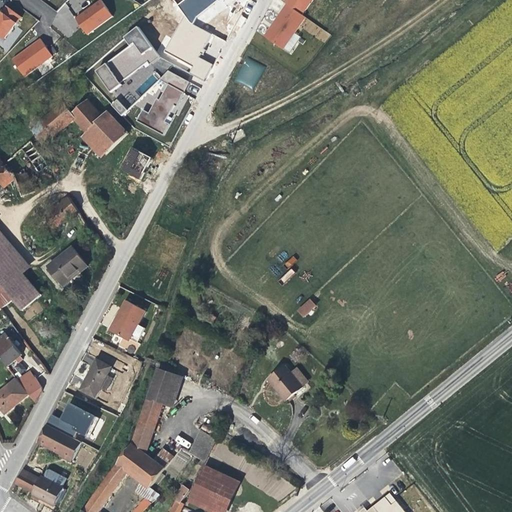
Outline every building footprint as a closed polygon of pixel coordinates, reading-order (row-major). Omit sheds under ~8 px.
[(92,35),(118,16),(106,0),(81,19),(92,35)] [(204,80),(225,40),(192,23),(198,19),(206,23),(215,17),(220,6),(225,8),(233,2),(244,8),(247,0),(173,0),(183,14),(164,52),(176,58),(175,57),(192,66),(189,72),(204,80)] [(307,15),(317,0),(291,0),(290,3),(292,4),(307,15)] [(287,49),(310,17),(307,15),(292,4),(277,26),(278,26),(270,37),(287,49)] [(0,33),(9,40),(26,17),(11,6),(2,18),(1,17),(0,18),(0,33)] [(138,25),(122,35),(129,47),(94,69),(107,89),(159,57),(138,25)] [(29,77),(58,56),(45,39),(17,59),(29,77)] [(253,89),(265,66),(246,57),(235,80),(253,89)] [(141,109),(136,120),(165,135),(172,120),(181,111),(188,96),(183,91),(189,81),(167,70),(162,76),(154,72),(136,90),(142,95),(151,86),(146,95),(137,104),(141,109)] [(120,116),(132,105),(122,93),(110,104),(120,116)] [(64,101),(33,130),(45,147),(78,117),(107,152),(122,139),(124,137),(105,114),(103,116),(89,100),(74,112),(64,101)] [(124,137),(128,134),(108,112),(105,114),(124,137)] [(104,166),(126,143),(122,139),(101,163),(104,166)] [(33,142),(3,168),(20,194),(35,185),(27,171),(43,158),(33,142)] [(151,167),(126,143),(104,166),(130,190),(151,167)] [(0,185),(2,188),(7,184),(15,197),(20,194),(3,168),(0,162),(0,185)] [(70,197),(49,213),(57,227),(81,210),(74,198),(70,197)] [(0,282),(2,285),(13,298),(22,309),(41,293),(24,272),(31,265),(0,228),(0,282)] [(73,279),(90,267),(77,249),(51,268),(66,288),(75,282),(73,279)] [(92,270),(90,267),(73,279),(75,282),(92,270)] [(0,308),(1,308),(13,298),(2,285),(0,287),(0,308)] [(303,318),(316,305),(309,298),(296,310),(303,318)] [(131,343),(147,313),(127,303),(119,321),(117,320),(110,334),(131,343)] [(12,330),(0,341),(0,355),(8,365),(22,354),(12,340),(17,336),(12,330)] [(99,396),(113,369),(98,361),(84,388),(99,396)] [(306,386),(295,371),(289,364),(273,378),(290,399),(306,386)] [(302,366),(295,371),(306,386),(313,380),(302,366)] [(23,383),(33,374),(28,369),(18,377),(23,383)] [(157,372),(148,401),(162,408),(167,410),(168,408),(175,409),(185,381),(157,372)] [(31,392),(39,400),(42,394),(43,386),(38,379),(34,373),(33,374),(23,383),(31,392)] [(0,404),(8,413),(31,392),(23,383),(18,377),(18,376),(0,391),(0,404)] [(162,408),(148,401),(133,444),(146,453),(162,408)] [(68,409),(58,403),(47,424),(74,438),(77,431),(88,437),(98,417),(72,403),(68,409)] [(347,418),(357,417),(356,404),(345,405),(347,418)] [(239,442),(248,426),(237,419),(227,436),(239,442)] [(82,444),(48,427),(40,441),(75,459),(82,444)] [(205,464),(218,436),(202,429),(188,457),(204,466),(205,464)] [(177,436),(174,442),(188,448),(190,442),(177,436)] [(95,511),(97,509),(102,511),(131,471),(141,480),(136,488),(150,500),(138,511),(147,511),(163,496),(153,488),(174,455),(163,449),(155,459),(146,453),(133,444),(101,489),(84,511),(95,511)] [(225,511),(241,480),(205,464),(204,466),(188,500),(214,511),(225,511)] [(69,482),(52,473),(49,474),(46,481),(44,480),(43,482),(42,485),(22,475),(17,486),(37,495),(35,498),(48,505),(50,501),(60,506),(67,491),(65,490),(69,482)] [(43,482),(24,473),(22,475),(42,485),(43,482)] [(53,473),(52,473),(69,482),(70,481),(53,473)] [(182,511),(184,508),(185,505),(178,501),(172,511),(182,511)]
